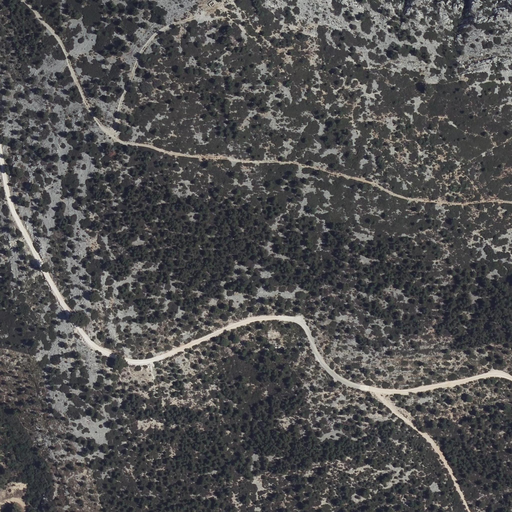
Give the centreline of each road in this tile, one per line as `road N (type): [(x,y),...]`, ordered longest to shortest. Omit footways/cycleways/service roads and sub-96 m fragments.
road 1 (track): [(24,0),(64,44),(99,123),(117,139),(166,152),(285,161),(374,183),(400,198),(511,201)]
road 2 (track): [(0,148),(12,210),(93,344),(129,361),(151,361),(240,323),(288,318),(304,325),(332,374),(371,389)]
road 3 (track): [(470,511),(432,442),(371,389)]
road 4 (track): [(112,134),(146,45),(166,27),(200,16)]
road 5 (track): [(371,389),(413,390),(499,372),(511,378)]
